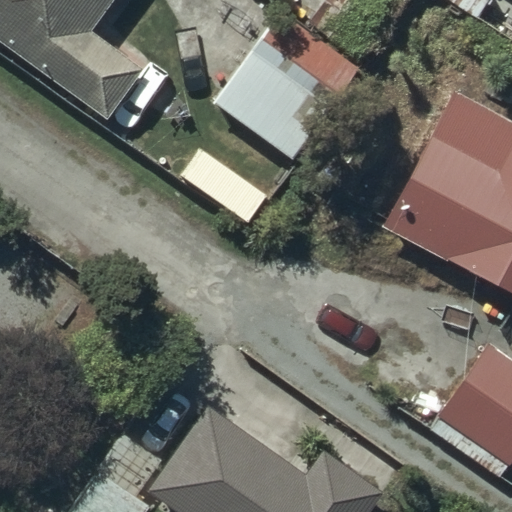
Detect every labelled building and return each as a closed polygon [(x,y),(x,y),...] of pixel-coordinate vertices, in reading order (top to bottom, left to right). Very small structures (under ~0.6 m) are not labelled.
[(0,0),(0,32),(105,109),(142,59),(89,19),(103,0),(0,0)] [(283,0),(210,91),(291,155),(363,63),(283,0)] [(309,0),(300,12),(360,53),(393,4),(387,0),(309,0)] [(511,0),(458,0),(499,27),(511,6),(511,0)] [(453,82),(379,214),(511,286),(511,76),(480,58),(463,87),(453,82)] [(511,450),(511,351),(486,334),(433,409),(438,412),(430,424),(498,471),(511,450)] [(206,398),(147,480),(190,511),(360,511),(381,483),(321,440),(303,466),(206,398)] [(160,454),(119,426),(60,511),(143,511),(151,500),(136,490),(160,454)]
